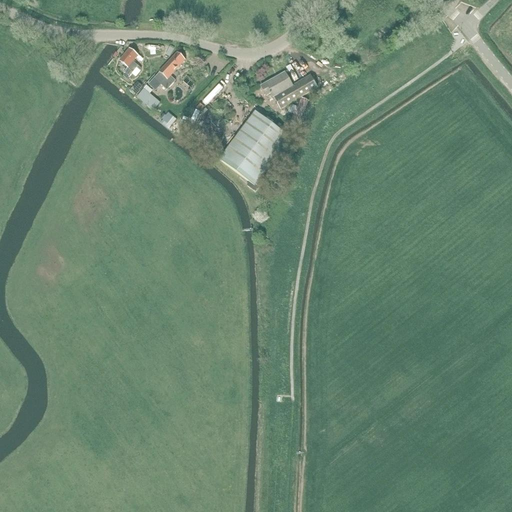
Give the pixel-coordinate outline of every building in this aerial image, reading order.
[(138,67),(133,63),(138,57),(130,50),(120,62),(128,68),(124,73),(130,78),(138,67)] [(176,81),(175,80),(170,76),(174,72),(175,72),(185,61),(177,54),(154,79),(167,91),(176,81)] [(292,86),(289,80),(285,74),(266,84),(267,85),(261,88),(267,98),(271,95),(280,110),(287,106),(318,88),(311,76),(292,86)] [(138,82),(130,92),(135,96),(143,87),(138,82)] [(137,98),(153,112),(160,103),(150,95),(153,91),(147,86),(137,98)] [(199,97),(186,112),(191,117),(205,102),(199,97)] [(293,105),(290,113),(294,115),(291,122),(298,125),(309,102),(302,98),(298,107),(293,105)] [(255,113),(219,161),(249,183),(246,187),(256,194),(266,179),(263,177),(291,140),(255,113)] [(163,115),(160,118),(167,124),(166,125),(170,129),(176,121),(168,114),(166,118),(163,115)]
